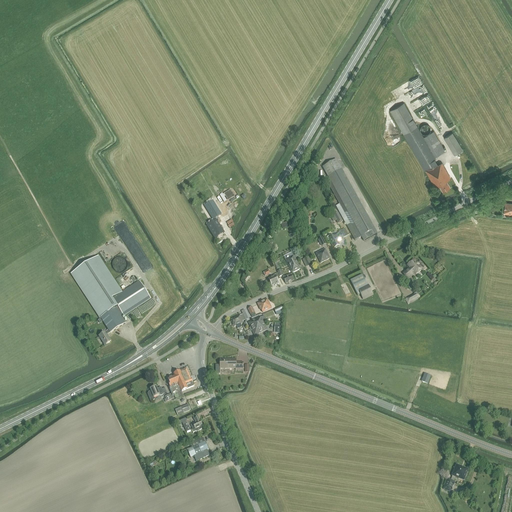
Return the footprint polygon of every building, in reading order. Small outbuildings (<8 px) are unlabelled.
[(422,87),(402,95),(405,101),(425,93),(422,87)] [(436,159),(435,157),(445,151),(434,131),(423,137),(404,103),(390,111),(424,171),(425,170),(435,187),(439,184),(443,191),(450,187),(446,180),(451,178),(442,162),(437,165),(434,160),(436,159)] [(429,132),(429,130),(429,128),(428,127),(427,126),(425,125),(423,126),(422,127),(421,128),(421,130),(421,131),(422,133),(423,134),(425,134),(426,134),(428,133),(429,132)] [(443,138),(454,155),(463,150),(452,133),(443,138)] [(336,160),(323,167),(329,177),(325,179),(342,209),(339,211),(346,224),(355,240),(361,236),(364,241),(377,234),(375,229),(342,169),(336,160)] [(233,196),(230,191),(225,194),(228,199),(233,196)] [(208,195),(201,199),(202,202),(205,200),(209,207),(206,209),(209,213),(211,212),(212,214),(203,219),(211,232),(218,228),(220,226),(217,222),(214,217),(217,216),(213,210),(217,208),(208,195)] [(338,213),(334,216),(338,223),(342,221),(338,213)] [(327,241),(329,240),(334,248),(339,245),(338,243),(341,241),(341,242),(344,241),(343,238),(348,235),(345,229),(342,230),(339,232),(340,234),(335,237),(335,236),(333,237),(331,233),(327,236),(326,236),(326,237),(326,238),(327,241)] [(316,254),(320,263),(330,259),(325,249),(316,254)] [(285,259),(289,267),(292,273),(300,269),(294,255),(289,258),(289,257),(287,258),(285,259)] [(71,273),(98,313),(109,306),(112,310),(118,307),(113,298),(122,292),(99,256),(71,273)] [(304,259),(307,265),(313,263),(310,256),(304,259)] [(404,274),(408,279),(415,273),(416,274),(422,270),(423,271),(426,268),(420,261),(417,263),(414,260),(408,265),(410,268),(404,274)] [(271,287),(272,286),(273,287),(275,286),(275,285),(279,283),(278,281),(280,280),(277,274),(273,276),(274,277),(268,279),(271,287)] [(285,284),(294,281),(291,274),(283,277),(285,284)] [(351,281),(357,295),(360,294),(363,299),(373,294),(369,285),(368,286),(363,276),(351,281)] [(118,307),(124,316),(151,298),(140,281),(113,298),(118,307)] [(405,299),(408,304),(420,298),(417,292),(413,294),(414,295),(405,299)] [(260,310),(261,310),(263,312),(272,308),(268,299),(258,304),(260,310)] [(124,316),(118,307),(112,310),(109,306),(98,313),(108,330),(110,333),(126,323),(122,317),(124,316)] [(231,319),(234,327),(236,326),(237,329),(242,327),(241,324),(243,323),(243,322),(245,321),(243,315),(240,316),(231,319)] [(249,328),(250,329),(264,323),(264,322),(267,321),(265,316),(261,317),(249,322),(251,327),(249,328)] [(264,323),(250,329),(251,331),(252,330),(255,336),(267,330),(264,323)] [(107,335),(110,333),(108,330),(99,336),(105,345),(111,341),(107,335)] [(220,360),(220,365),(216,365),(216,374),(220,374),(220,369),(236,369),(236,370),(243,370),(243,363),(236,363),(236,360),(220,360)] [(422,381),(427,384),(433,370),(429,368),(428,371),(429,372),(428,372),(426,371),(422,381)] [(175,395),(176,399),(180,397),(179,394),(183,392),(183,391),(194,386),(193,382),(194,382),(192,379),(192,380),(187,369),(181,372),(181,371),(175,374),(176,376),(172,377),(171,376),(170,377),(170,378),(169,379),(171,383),(170,383),(171,387),(170,387),(174,395),(175,395)] [(160,391),(159,391),(158,386),(152,389),(151,391),(150,392),(149,393),(152,401),(156,400),(155,397),(161,395),(161,396),(162,396),(163,395),(164,394),(164,393),(167,392),(166,389),(164,389),(163,387),(160,389),(160,391)] [(168,399),(165,400),(167,402),(174,399),(172,394),(167,397),(168,399)] [(178,415),(191,410),(188,404),(175,410),(178,415)] [(198,417),(194,419),(196,423),(191,426),(192,429),(191,429),(193,433),(196,431),(196,432),(201,429),(201,428),(201,427),(202,426),(200,421),(198,417)] [(190,431),(185,420),(181,421),(186,432),(190,431)] [(190,458),(194,457),(196,461),(210,455),(207,450),(208,450),(203,438),(190,443),(192,448),(187,450),(190,458)] [(203,472),(223,467),(222,463),(202,468),(203,472)] [(443,490),(450,493),(455,482),(454,482),(455,478),(463,481),(467,471),(456,466),(451,480),(447,479),(443,490)]
